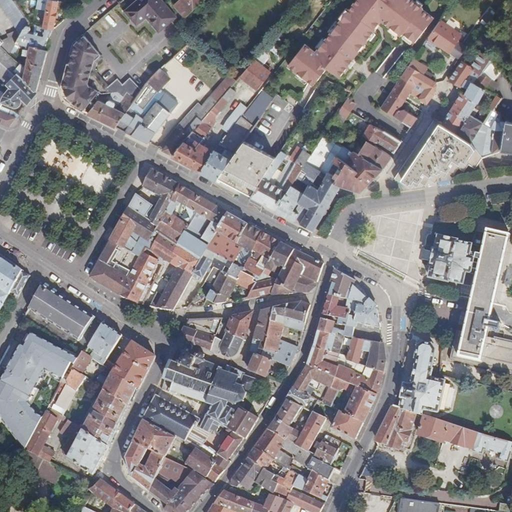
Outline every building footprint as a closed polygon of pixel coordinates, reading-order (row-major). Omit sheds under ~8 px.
[(21,32),(25,29),(29,25),(25,24),(23,21),(19,14),(10,0),(0,0),(0,8),(16,32),(19,37),(21,32)] [(44,29),(52,31),(58,3),(41,0),(36,0),(35,10),(47,12),(45,27),(35,26),(36,21),(38,21),(39,14),(34,13),(32,26),(44,29)] [(170,21),(175,17),(159,0),(140,0),(126,13),(135,24),(144,16),(158,32),(170,21)] [(184,0),(176,8),(185,18),(205,0),(184,0)] [(406,41),(411,46),(413,43),(415,44),(433,21),(422,12),(422,11),(420,9),(423,6),(417,2),(415,5),(408,0),(359,0),(360,0),(350,13),(346,10),(340,19),(343,22),(339,26),(337,23),(329,32),(332,35),(326,43),(323,40),(317,49),(319,51),(316,55),(306,46),(289,67),(297,73),(294,76),(304,84),(306,81),(315,88),(327,73),(337,80),(343,72),(346,75),(350,69),(347,66),(356,56),(357,56),(369,40),(372,43),(376,37),(374,34),(376,31),(375,30),(382,22),(391,29),(389,31),(395,36),(397,33),(401,37),(404,35),(408,39),(406,41)] [(19,14),(23,21),(30,16),(26,10),(19,14)] [(461,36),(440,20),(427,39),(448,54),(457,42),(461,36)] [(44,51),(52,31),(44,29),(43,36),(29,35),(29,32),(27,29),(25,29),(21,32),(19,37),(15,46),(28,49),(44,51)] [(8,40),(1,43),(0,41),(0,51),(10,60),(13,50),(15,46),(19,37),(16,32),(6,37),(8,40)] [(113,91),(119,94),(122,96),(125,92),(135,100),(141,92),(129,78),(121,84),(116,79),(108,85),(105,87),(103,89),(89,73),(91,64),(95,61),(98,58),(80,37),(74,42),(61,88),(63,97),(73,106),(85,112),(95,94),(113,91)] [(457,42),(448,54),(458,61),(467,49),(457,42)] [(47,52),(44,51),(28,49),(27,51),(26,51),(25,56),(30,58),(26,71),(19,68),(15,76),(36,93),(47,52)] [(254,59),(261,65),(268,57),(267,54),(261,50),(254,59)] [(27,105),(36,93),(15,76),(19,68),(10,60),(0,51),(0,80),(12,92),(5,99),(1,94),(0,94),(0,106),(1,107),(3,102),(14,107),(17,107),(20,106),(20,102),(21,100),(27,105)] [(483,75),(493,61),(481,53),(471,66),(470,67),(483,75)] [(261,65),(254,59),(239,75),(256,88),(269,72),(261,65)] [(428,68),(414,59),(409,66),(429,78),(432,75),(426,72),(428,68)] [(103,89),(105,87),(93,73),(95,65),(97,63),(95,61),(91,64),(89,73),(103,89)] [(463,61),(450,79),(449,81),(461,89),(463,86),(467,79),(476,84),(483,75),(470,67),(471,66),(463,61)] [(476,84),(486,89),(492,79),(495,82),(503,70),(493,61),(483,75),(476,84)] [(436,82),(429,78),(409,66),(403,76),(425,89),(419,100),(423,102),(427,104),(434,95),(435,95),(438,87),(436,82)] [(126,114),(116,128),(149,144),(171,114),(176,107),(158,93),(160,92),(170,79),(160,69),(147,83),(141,92),(135,100),(129,109),(126,114)] [(229,87),(236,79),(229,73),(214,92),(202,107),(203,108),(208,112),(216,103),(229,87)] [(425,89),(403,76),(391,93),(406,102),(411,93),(413,96),(419,100),(425,89)] [(466,95),(478,102),(486,89),(476,84),(467,79),(463,86),(469,90),(466,95)] [(216,103),(208,112),(173,156),(203,172),(214,152),(201,145),(205,140),(204,139),(211,130),(216,122),(214,115),(234,91),(229,87),(216,103)] [(116,128),(126,114),(129,109),(135,100),(125,92),(122,96),(119,94),(117,97),(120,100),(115,106),(113,103),(112,101),(108,100),(106,99),(104,103),(96,99),(88,114),(116,128)] [(203,172),(218,180),(244,143),(271,103),(272,101),(260,92),(248,108),(241,117),(231,130),(218,145),(220,148),(217,153),(214,151),(214,152),(203,172)] [(406,102),(391,93),(381,108),(393,116),(393,117),(403,123),(404,122),(412,128),(418,118),(406,110),(400,111),(406,102)] [(433,118),(435,120),(459,135),(471,115),(478,102),(466,95),(462,93),(445,121),(436,115),(433,118)] [(285,103),(276,96),(272,101),(271,103),(281,110),(285,103)] [(499,96),(492,110),(495,111),(503,98),(499,96)] [(356,104),(348,99),(339,113),(347,118),(356,104)] [(241,117),(248,108),(243,104),(235,114),(241,117)] [(173,156),(208,112),(203,108),(202,107),(200,105),(189,115),(182,122),(159,149),(173,156)] [(0,112),(0,109),(1,107),(0,106),(0,125),(9,129),(16,120),(0,112)] [(493,155),(502,151),(505,133),(502,121),(500,114),(495,111),(492,110),(485,122),(497,127),(493,155)] [(231,130),(241,117),(235,114),(231,119),(227,127),(231,130)] [(459,135),(472,144),(477,151),(483,159),(493,155),(497,127),(485,122),(471,115),(459,135)] [(472,144),(459,135),(435,120),(396,179),(408,187),(483,159),(477,151),(472,144)] [(502,151),(511,152),(511,122),(502,121),(505,133),(502,151)] [(394,153),(401,143),(371,125),(363,136),(374,143),(379,144),(394,153)] [(312,154),(301,170),(308,174),(303,183),(308,186),(293,209),(300,213),(294,222),(301,225),(310,208),(324,217),(339,192),(340,186),(335,184),(336,181),(326,176),(337,157),(347,164),(351,158),(347,155),(349,151),(323,136),(312,154)] [(244,194),(268,155),(244,143),(218,180),(244,194)] [(383,170),(391,157),(374,146),(373,147),(367,143),(359,155),(383,170)] [(58,167),(68,153),(56,144),(45,158),(58,167)] [(301,170),(312,154),(304,150),(298,146),(289,159),(282,172),(279,170),(288,155),(282,152),(277,159),(253,199),(276,211),(301,170)] [(374,178),(383,170),(359,155),(355,153),(353,154),(349,151),(347,155),(351,158),(347,164),(360,171),(356,177),(368,184),(369,183),(374,178)] [(253,199),(277,159),(268,155),(244,194),(253,199)] [(360,192),(368,184),(356,177),(360,171),(347,164),(337,157),(326,176),(336,181),(335,184),(340,186),(360,192)] [(301,170),(276,211),(294,222),(300,213),(293,209),(308,186),(303,183),(308,174),(301,170)] [(156,230),(180,186),(152,171),(143,188),(147,190),(146,194),(155,198),(157,196),(163,199),(150,222),(152,224),(151,227),(156,230)] [(162,234),(180,244),(192,222),(186,207),(194,194),(180,186),(156,230),(162,234)] [(218,207),(194,194),(186,207),(192,222),(180,244),(187,249),(188,248),(204,258),(209,250),(212,244),(203,239),(202,238),(202,233),(210,220),(218,207)] [(153,207),(137,195),(130,209),(145,219),(153,207)] [(228,213),(218,207),(210,220),(212,222),(203,239),(212,244),(217,233),(228,213)] [(316,229),(324,217),(310,208),(301,225),(312,231),(316,229)] [(162,234),(156,230),(151,227),(152,224),(150,222),(145,219),(130,209),(111,242),(124,249),(131,237),(133,238),(139,244),(146,249),(153,252),(162,234)] [(249,224),(228,213),(217,233),(238,245),(249,224)] [(238,245),(217,233),(212,244),(209,250),(244,269),(263,233),(249,224),(238,245)] [(481,253),(475,251),(470,272),(476,274),(473,290),(471,296),(469,308),(468,312),(467,314),(464,313),(461,327),(464,328),(463,332),(457,330),(451,360),(511,373),(511,340),(496,337),(495,339),(486,337),(488,327),(495,329),(495,331),(498,332),(500,322),(490,320),(491,316),(491,315),(492,312),(495,298),(509,233),(486,228),(481,253)] [(281,243),(263,233),(244,269),(257,275),(262,277),(281,243)] [(180,244),(162,234),(153,252),(163,259),(165,264),(167,262),(179,269),(165,296),(159,293),(152,307),(175,311),(193,278),(204,258),(188,248),(187,249),(180,244)] [(474,257),(475,251),(470,250),(472,243),(457,239),(437,235),(432,256),(428,277),(448,281),(463,284),(465,271),(470,272),(474,257)] [(124,249),(111,242),(90,279),(121,297),(141,258),(124,249)] [(300,280),(312,282),(319,282),(325,265),(295,250),(281,243),(262,277),(257,275),(256,278),(254,281),(257,283),(252,293),(249,299),(273,293),(272,295),(292,295),(299,293),(310,293),(318,285),(298,284),(300,280)] [(163,259),(153,252),(146,249),(141,258),(121,297),(138,305),(140,300),(142,301),(144,298),(145,299),(150,287),(148,286),(159,265),(163,267),(165,264),(163,259)] [(209,250),(204,258),(193,278),(196,279),(202,283),(214,263),(225,269),(239,278),(243,271),(244,269),(209,250)] [(0,313),(9,297),(23,272),(0,256),(0,290),(0,291),(0,313)] [(225,269),(214,263),(215,268),(223,273),(225,269)] [(256,278),(243,271),(239,278),(237,281),(223,273),(215,268),(207,281),(215,286),(213,290),(228,299),(237,285),(252,293),(257,283),(254,281),(256,278)] [(333,282),(334,283),(354,291),(356,283),(356,281),(336,270),(333,282)] [(31,277),(23,272),(9,297),(14,300),(16,296),(20,298),(31,277)] [(354,291),(334,283),(330,296),(340,300),(340,303),(345,304),(349,306),(348,311),(346,321),(348,322),(349,314),(358,316),(360,304),(367,306),(369,301),(367,298),(368,296),(356,283),(354,291)] [(93,317),(42,285),(29,309),(76,340),(77,342),(79,342),(83,339),(96,319),(96,318),(93,316),(93,317)] [(191,304),(197,307),(204,306),(208,299),(211,294),(202,289),(191,304)] [(213,290),(211,294),(208,299),(218,304),(225,303),(228,299),(213,290)] [(340,300),(330,296),(324,316),(338,318),(346,321),(348,311),(344,309),(345,304),(340,303),(340,300)] [(303,301),(291,304),(285,326),(285,327),(303,331),(311,305),(303,301)] [(378,309),(369,301),(367,306),(360,304),(358,316),(349,314),(348,322),(351,323),(351,326),(338,324),(335,321),(323,319),(320,331),(346,337),(354,338),(357,324),(381,329),(378,309)] [(285,326),(291,304),(274,308),(270,322),(285,326)] [(270,322),(274,308),(262,311),(252,351),(257,353),(261,342),(265,343),(270,322)] [(214,326),(217,319),(191,322),(185,328),(180,340),(206,349),(218,355),(221,349),(222,353),(224,356),(229,358),(233,358),(238,355),(245,342),(254,315),(252,313),(232,318),(227,332),(223,341),(210,335),(214,326)] [(285,327),(285,326),(270,322),(265,343),(261,342),(257,353),(290,367),(295,357),(298,348),(281,341),(283,332),(285,327)] [(123,336),(103,324),(89,348),(94,351),(90,357),(101,365),(103,366),(109,357),(122,338),(123,336)] [(227,332),(214,326),(210,335),(223,341),(227,332)] [(302,336),(303,331),(285,327),(283,332),(302,336)] [(346,337),(320,331),(315,347),(342,354),(346,337)] [(22,440),(19,443),(26,451),(44,418),(37,415),(28,403),(47,369),(65,378),(72,365),(75,367),(79,360),(31,334),(24,346),(21,345),(0,384),(0,419),(14,437),(18,434),(22,440)] [(130,343),(122,338),(109,357),(116,362),(130,343)] [(386,361),(384,344),(354,338),(351,356),(351,360),(383,372),(386,361)] [(156,357),(132,342),(130,346),(131,347),(114,373),(137,389),(139,390),(156,357)] [(441,411),(443,380),(433,379),(434,370),(437,352),(433,345),(425,344),(418,348),(415,359),(418,360),(413,386),(405,384),(401,408),(418,411),(423,412),(426,413),(433,416),(434,410),(441,411)] [(342,354),(315,347),(309,365),(347,383),(378,397),(383,372),(351,360),(351,356),(342,354)] [(228,429),(230,426),(247,393),(253,395),(258,380),(249,376),(248,374),(229,366),(226,372),(224,371),(224,369),(207,361),(205,358),(206,355),(200,353),(197,355),(191,352),(191,350),(187,348),(180,365),(172,362),(171,362),(170,364),(170,365),(165,378),(164,381),(173,384),(170,393),(177,396),(178,394),(208,405),(203,416),(216,423),(217,424),(219,423),(222,425),(228,429)] [(257,353),(252,351),(248,366),(250,368),(250,371),(267,376),(268,378),(273,379),(267,374),(272,365),(287,373),(290,367),(257,353)] [(83,352),(80,358),(79,360),(75,367),(74,369),(83,375),(88,365),(97,371),(101,365),(90,357),(86,354),(83,352)] [(116,362),(109,357),(103,366),(110,371),(116,362)] [(347,383),(309,365),(295,389),(317,400),(319,401),(322,402),(332,407),(334,404),(324,399),(325,397),(314,391),(315,389),(309,387),(313,379),(319,381),(329,386),(339,391),(344,388),(347,383)] [(83,375),(74,369),(73,371),(74,372),(69,380),(71,387),(67,393),(64,391),(56,405),(66,411),(78,391),(87,378),(83,375)] [(137,389),(114,373),(113,373),(110,378),(103,374),(99,381),(106,386),(105,389),(105,390),(130,406),(137,389)] [(315,389),(319,381),(313,379),(309,387),(315,389)] [(364,423),(378,397),(347,383),(344,388),(353,393),(352,395),(355,396),(346,414),(364,423)] [(334,404),(339,391),(329,386),(325,397),(324,399),(334,404)] [(317,400),(295,389),(288,401),(302,408),(311,412),(317,400)] [(110,448),(130,406),(105,390),(84,431),(110,448)] [(200,421),(157,397),(144,420),(176,438),(186,443),(194,427),(197,429),(200,421)] [(302,408),(288,401),(277,419),(268,432),(296,446),(302,435),(290,428),(302,408)] [(395,406),(377,441),(380,441),(388,443),(388,445),(401,447),(402,446),(405,447),(418,411),(401,408),(395,406)] [(228,429),(234,433),(221,452),(205,441),(203,445),(229,461),(245,439),(247,440),(260,418),(250,412),(240,407),(230,426),(228,429)] [(44,418),(26,451),(44,460),(58,467),(59,464),(53,460),(56,454),(43,447),(57,420),(60,422),(61,420),(67,423),(68,420),(53,410),(49,408),(44,418)] [(355,441),(364,423),(346,414),(341,412),(337,419),(335,418),(333,424),(335,425),(333,428),(336,431),(355,441)] [(509,463),(511,454),(511,442),(482,433),(480,433),(440,419),(433,416),(426,413),(420,433),(444,442),(446,439),(453,442),(453,443),(465,448),(466,447),(474,450),(473,452),(483,455),(486,450),(500,455),(499,460),(509,463)] [(302,435),(296,446),(309,453),(327,420),(317,415),(314,414),(310,421),(307,426),(302,435)] [(203,416),(200,421),(197,429),(210,436),(213,433),(215,434),(222,425),(219,423),(217,424),(216,423),(203,416)] [(84,431),(68,420),(67,423),(60,434),(77,443),(84,431)] [(176,438),(144,420),(134,443),(147,449),(153,452),(166,458),(176,438)] [(110,448),(84,431),(77,443),(76,445),(69,441),(66,445),(68,446),(63,455),(69,458),(68,460),(94,477),(95,475),(110,448)] [(296,446),(268,432),(255,449),(273,460),(281,464),(285,467),(291,470),(292,469),(290,468),(294,462),(294,459),(280,452),(282,445),(284,448),(298,455),(296,460),(309,469),(315,457),(315,456),(309,453),(296,446)] [(326,435),(315,456),(315,457),(331,466),(342,444),(326,435)] [(198,442),(194,448),(197,449),(199,450),(203,445),(198,442)] [(16,449),(15,448),(9,458),(18,463),(19,460),(38,470),(44,460),(26,451),(19,443),(16,449)] [(147,449),(134,443),(127,458),(131,476),(133,478),(141,461),(147,449)] [(194,448),(186,443),(175,462),(184,466),(185,464),(187,465),(189,462),(197,449),(194,448)] [(229,461),(203,445),(199,450),(197,449),(189,462),(216,483),(227,470),(232,463),(229,461)] [(273,460),(255,449),(248,459),(272,474),(274,470),(268,467),(273,460)] [(141,461),(133,478),(150,493),(155,483),(155,482),(166,458),(153,452),(148,463),(141,461)] [(325,479),(331,466),(315,457),(309,469),(308,470),(312,472),(325,479)] [(175,462),(166,458),(155,482),(158,481),(164,477),(166,474),(177,480),(173,486),(169,485),(165,490),(155,483),(150,493),(168,506),(165,510),(168,511),(188,511),(198,500),(214,485),(196,472),(184,466),(175,462)] [(272,474),(248,459),(239,472),(255,482),(272,493),(276,495),(277,492),(281,485),(273,481),(276,476),(272,474)] [(44,460),(38,470),(37,471),(57,482),(63,470),(58,467),(44,460)] [(277,476),(276,476),(273,481),(281,485),(293,491),(295,488),(294,487),(299,475),(291,470),(285,481),(277,476)] [(255,482),(239,472),(232,481),(232,487),(237,489),(240,490),(242,488),(249,492),(255,482)] [(325,502),(327,499),(322,496),(329,482),(325,479),(312,472),(310,476),(308,480),(299,475),(294,487),(295,488),(325,502)] [(89,491),(92,497),(95,496),(114,510),(113,511),(131,511),(136,506),(101,481),(94,488),(89,491)] [(320,511),(324,506),(293,491),(281,485),(277,492),(289,497),(287,501),(296,505),(309,511),(320,511)] [(8,499),(24,506),(30,494),(14,488),(8,499)] [(236,497),(224,492),(214,505),(235,511),(253,511),(256,504),(236,497)] [(262,500),(260,505),(260,506),(271,511),(273,511),(277,511),(283,499),(271,495),(268,503),(262,500)] [(292,511),(296,505),(287,501),(283,499),(277,511),(273,511),(271,511),(270,511),(292,511)] [(440,511),(441,507),(402,503),(401,511),(440,511)]
